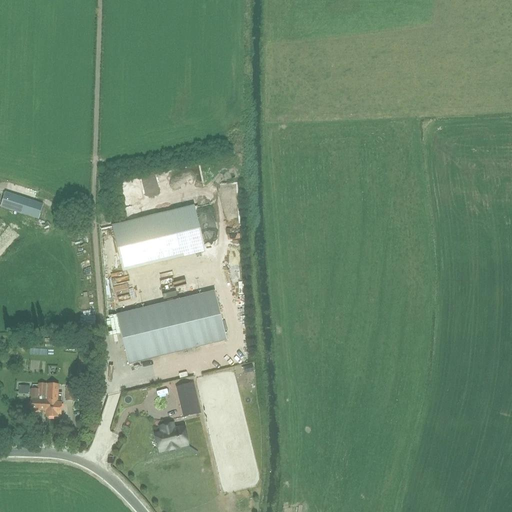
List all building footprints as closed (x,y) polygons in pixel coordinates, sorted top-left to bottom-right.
[(43,203),(5,191),(0,206),(0,207),(38,219),(43,203)] [(194,207),(112,227),(122,271),(205,251),(194,207)] [(136,272),(136,284),(145,284),(145,271),(136,272)] [(214,291),(116,315),(128,364),(226,341),(214,291)] [(79,353),(77,370),(85,371),(84,377),(89,377),(91,355),(91,352),(87,351),(86,354),(79,353)] [(60,418),(61,398),(61,392),(58,392),(59,384),(47,384),(46,400),(44,400),(44,397),(46,397),(46,387),(46,383),(38,382),(38,384),(32,384),(32,388),(30,388),(30,398),(31,398),(30,411),(46,411),(46,417),(60,418)] [(191,384),(177,387),(179,393),(193,390),(191,384)] [(65,385),(65,400),(74,401),(74,399),(79,399),(79,387),(75,387),(75,386),(65,385)] [(19,386),(18,394),(29,394),(29,386),(19,386)] [(196,401),(181,405),(184,417),(199,413),(196,401)] [(116,435),(124,430),(117,419),(109,423),(116,435)] [(162,433),(155,435),(159,451),(166,449),(166,451),(178,448),(177,447),(187,444),(183,428),(173,430),(172,424),(160,427),(162,433)] [(127,459),(152,448),(142,426),(117,437),(127,459)]
